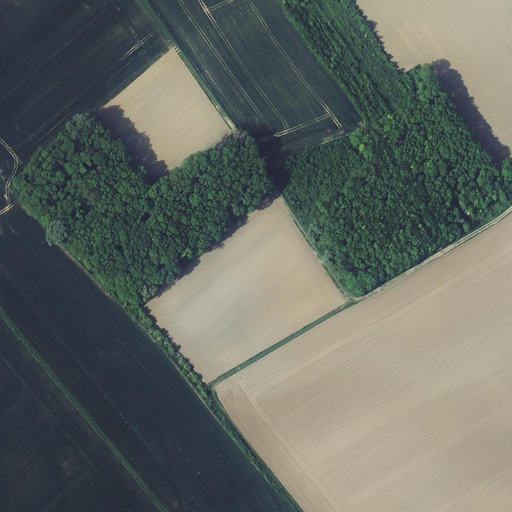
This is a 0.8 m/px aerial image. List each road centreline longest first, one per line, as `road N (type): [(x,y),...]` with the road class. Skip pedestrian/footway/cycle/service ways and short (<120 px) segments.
road 1 (track): [(301,511),(210,387),(511,208)]
road 2 (track): [(351,303),(253,151),(141,0)]
road 3 (track): [(0,302),(172,511)]
